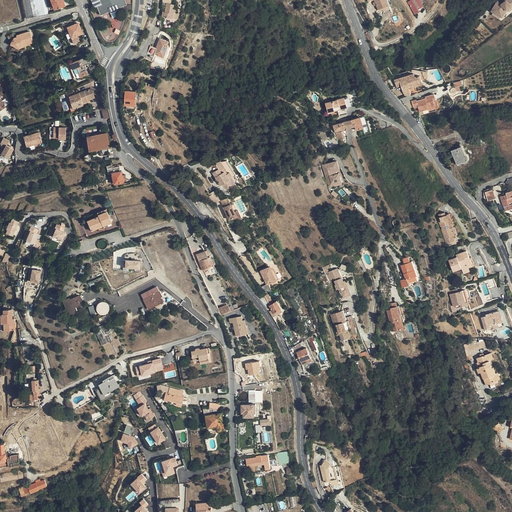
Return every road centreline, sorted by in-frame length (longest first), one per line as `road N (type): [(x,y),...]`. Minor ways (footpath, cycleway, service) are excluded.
road 1 (secondary): [(129,147),(192,207),(275,329),(296,381),(301,462),(321,511)]
road 2 (tertiary): [(346,0),(376,78),(492,231),(511,277)]
road 3 (residential): [(177,222),(76,249),(65,215),(34,214),(11,246)]
road 4 (residential): [(0,126),(20,133),(26,158),(70,153),(77,127),(88,123),(107,125),(114,149),(126,154)]
road 5 (residential): [(223,336),(131,354),(56,393)]
road 6 (unclassified): [(244,511),(223,336)]
road 7 (unknown): [(431,151),(397,127),(369,133),(356,147),(366,189)]
road 8 (unclassified): [(223,336),(177,222)]
